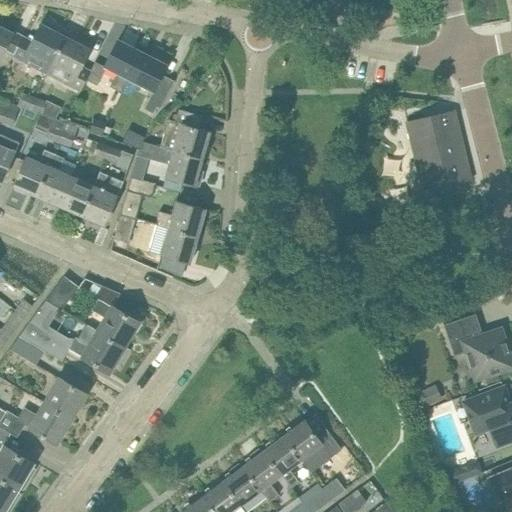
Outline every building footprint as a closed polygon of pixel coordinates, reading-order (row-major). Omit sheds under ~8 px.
[(12,56),(46,73),(65,37),(55,32),(56,31),(41,23),(31,41),(22,36),(12,56)] [(0,58),(13,33),(0,25),(0,58)] [(80,90),(86,79),(90,71),(81,66),(90,48),(75,40),(74,42),(65,37),(46,73),(80,90)] [(129,79),(142,53),(133,48),(133,47),(118,39),(104,66),(95,62),(90,71),(86,79),(97,85),(106,67),(116,73),(110,86),(122,93),(129,79)] [(142,53),(129,79),(153,91),(150,97),(162,103),(174,80),(162,74),(167,64),(152,56),(151,58),(142,53)] [(1,78),(0,79),(0,97),(5,100),(14,84),(1,78)] [(18,104),(18,105),(30,109),(35,96),(37,90),(31,88),(29,94),(23,92),(18,104)] [(35,96),(30,109),(41,113),(46,100),(35,96)] [(8,101),(6,108),(1,122),(13,126),(17,112),(16,112),(18,105),(18,104),(8,101)] [(175,121),(168,119),(160,146),(201,158),(204,148),(205,148),(210,131),(199,128),(203,116),(178,109),(175,121)] [(453,110),(407,121),(424,191),(470,180),(453,110)] [(59,142),(66,122),(55,118),(53,125),(52,124),(47,138),(59,142)] [(59,142),(71,146),(78,125),(66,122),(59,142)] [(137,147),(140,137),(122,131),(118,141),(137,147)] [(0,135),(0,180),(2,181),(18,143),(0,135)] [(106,159),(110,145),(98,141),(93,154),(106,159)] [(201,158),(160,146),(141,141),(137,155),(169,164),(165,177),(195,185),(195,184),(199,185),(203,171),(199,170),(200,168),(198,168),(201,158)] [(106,159),(118,163),(122,150),(110,145),(106,159)] [(45,149),(39,162),(26,156),(13,186),(36,196),(54,153),(45,149)] [(71,176),(59,170),(64,157),(54,153),(36,196),(59,205),(71,176)] [(94,185),(81,215),(104,225),(117,195),(123,181),(100,171),(94,185)] [(94,185),(71,176),(59,205),(81,215),(94,185)] [(131,177),(120,214),(135,218),(142,194),(151,197),(155,184),(131,177)] [(201,226),(205,209),(176,200),(172,215),(159,211),(157,218),(159,219),(158,224),(168,227),(196,235),(199,226),(201,226)] [(128,242),(135,218),(120,214),(113,238),(128,242)] [(196,235),(168,227),(161,254),(190,263),(195,246),(193,245),(196,235)] [(265,259),(264,270),(274,271),(275,260),(265,259)] [(52,292),(46,300),(61,309),(62,310),(72,295),(78,286),(64,276),(52,292)] [(98,298),(91,309),(106,318),(97,331),(123,347),(139,322),(113,306),(112,306),(98,298)] [(23,299),(15,310),(24,317),(33,306),(23,299)] [(10,336),(24,317),(15,310),(1,329),(10,336)] [(482,333),(475,313),(443,324),(454,355),(465,352),(475,380),(511,367),(511,359),(501,327),(482,333)] [(31,321),(19,336),(45,351),(57,358),(66,342),(31,321)] [(74,339),(69,347),(83,356),(82,356),(91,362),(108,372),(115,361),(119,364),(128,349),(123,347),(97,331),(85,324),(77,337),(75,336),(74,339)] [(1,329),(0,330),(0,349),(10,336),(1,329)] [(36,364),(45,351),(19,336),(10,348),(36,364)] [(45,403),(71,418),(86,393),(60,377),(45,403)] [(505,387),(504,386),(463,402),(475,434),(490,428),(497,446),(511,440),(511,402),(507,404),(502,388),(505,387)] [(71,418),(45,403),(37,415),(24,407),(16,419),(30,427),(30,428),(55,443),(71,418)] [(283,435),(302,460),(310,470),(330,456),(331,457),(342,450),(326,429),(316,436),(304,419),(283,435)] [(302,460),(283,435),(263,450),(281,475),(302,460)] [(0,478),(17,489),(19,486),(23,489),(35,469),(31,467),(32,464),(33,464),(33,463),(4,445),(3,446),(0,444),(0,478)] [(270,483),(281,475),(263,450),(262,451),(258,448),(249,455),(250,459),(243,465),(261,490),(269,501),(278,494),(270,483)] [(231,474),(222,480),(241,505),(261,490),(243,465),(242,466),(238,463),(229,470),(231,474)] [(511,494),(511,468),(489,478),(493,488),(501,485),(506,497),(511,494)] [(331,499),(344,490),(335,477),(322,487),(331,499)] [(17,489),(0,478),(0,511),(3,511),(4,511),(5,511),(8,511),(20,494),(16,491),(17,489)] [(214,511),(231,511),(241,505),(222,480),(202,495),(214,511)] [(331,499),(322,487),(308,497),(317,510),(331,499)] [(358,489),(336,505),(341,511),(353,511),(367,502),(358,489)] [(182,511),(214,511),(202,495),(181,511),(182,511)] [(394,511),(386,501),(372,511),(394,511)] [(289,511),(310,511),(303,502),(289,511)]
